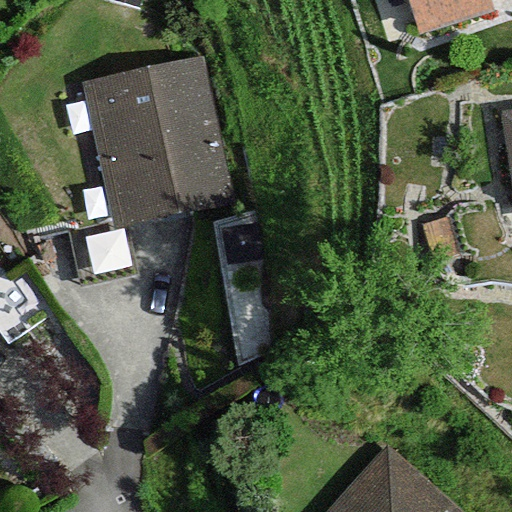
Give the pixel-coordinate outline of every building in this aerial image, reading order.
[(407,0),(417,31),(482,11),(478,0),(407,0)] [(190,65),(95,85),(124,221),(219,201),(190,65)] [(511,118),(502,120),(511,188),(511,194),(506,195),(508,207),(511,206),(511,118)] [(0,273),(0,339),(3,344),(49,312),(15,263),(0,273)] [(438,511),(385,464),(342,511),(438,511)]
